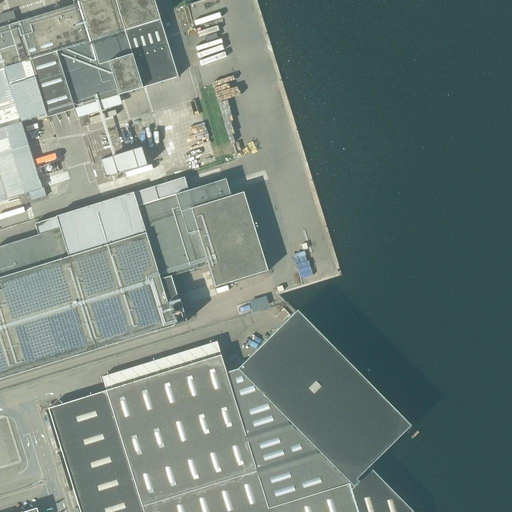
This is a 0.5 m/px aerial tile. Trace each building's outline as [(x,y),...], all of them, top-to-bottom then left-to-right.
[(143,88),(132,54),(125,31),(160,20),(154,0),(78,0),(80,3),(19,22),(0,28),(0,201),(28,193),(31,201),(46,196),(43,188),(59,183),(56,175),(39,180),(21,122),(46,114),(47,117),(74,109),(143,88)] [(16,22),(13,11),(0,15),(0,26),(0,27),(16,22)] [(144,147),(102,158),(107,176),(149,165),(144,147)] [(268,271),(244,192),(231,196),(226,179),(129,209),(130,228),(181,212),(188,234),(194,232),(197,241),(191,243),(199,268),(208,265),(215,287),(268,271)] [(199,268),(191,243),(197,241),(194,232),(188,234),(181,212),(130,228),(110,234),(113,243),(129,238),(147,233),(168,302),(178,299),(171,276),(199,268)] [(64,242),(62,234),(60,228),(0,246),(0,379),(97,349),(69,257),(64,242)] [(175,325),(168,302),(147,233),(129,238),(157,331),(175,325)] [(69,257),(113,243),(110,234),(79,244),(77,238),(64,242),(69,257)] [(129,238),(113,243),(69,257),(97,349),(157,331),(129,238)] [(250,298),(251,309),(269,307),(268,296),(250,298)] [(268,509),(226,373),(221,355),(106,391),(143,511),(357,511),(349,484),(268,509)] [(143,511),(106,391),(43,411),(74,511),(143,511)]
